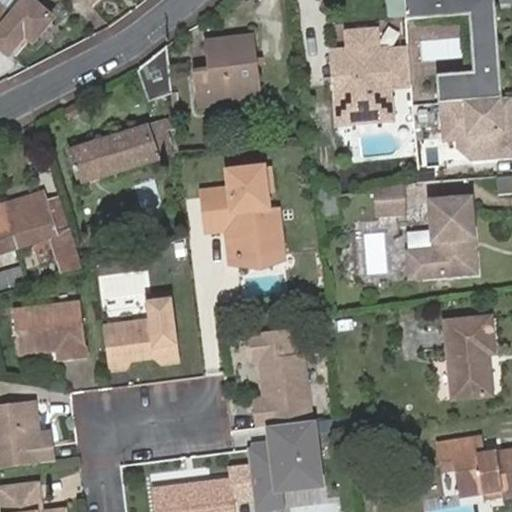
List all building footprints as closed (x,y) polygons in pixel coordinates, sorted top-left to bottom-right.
[(12,17),(0,7),(0,50),(8,57),(24,38),(32,45),(51,21),(26,0),(12,17)] [(402,0),(385,0),(388,18),(404,16),(402,0)] [(425,17),(423,0),(412,0),(403,1),(405,19),(425,17)] [(501,98),(493,0),(403,0),(403,1),(412,0),(423,0),(425,17),(469,14),(474,72),(457,74),(459,101),(501,98)] [(410,82),(407,46),(375,49),(372,22),(348,25),(350,42),(333,43),(340,122),(392,118),(389,84),(410,82)] [(263,99),(255,35),(207,41),(211,74),(195,76),(199,108),(263,99)] [(166,47),(140,69),(143,102),(172,99),(166,47)] [(435,75),(437,103),(441,102),(459,101),(457,74),(435,75)] [(511,155),(511,113),(502,114),(501,98),(459,101),(441,102),(444,139),(457,138),(458,147),(470,158),(511,155)] [(167,121),(72,150),(81,182),(172,155),(165,130),(169,128),(167,121)] [(266,169),(269,197),(277,196),(273,168),(266,169)] [(241,261),(283,255),(279,216),(271,209),(269,197),(266,169),(228,174),(230,191),(202,195),(205,226),(228,224),(235,229),(231,234),(234,255),(241,261)] [(511,180),(511,179),(498,180),(500,195),(511,194),(511,180)] [(154,180),(136,184),(143,214),(161,211),(154,180)] [(409,217),(406,183),(377,188),(379,219),(409,217)] [(5,205),(18,249),(49,239),(57,263),(81,255),(72,227),(68,228),(58,199),(47,202),(43,193),(5,205)] [(409,280),(475,274),(469,200),(429,203),(431,226),(433,251),(407,253),(409,280)] [(0,254),(18,249),(5,205),(0,206),(0,254)] [(284,263),(283,255),(241,261),(234,255),(231,234),(235,229),(228,224),(205,226),(206,236),(225,235),(229,261),(238,269),(284,263)] [(431,226),(406,228),(407,253),(433,251),(431,226)] [(0,254),(0,268),(21,262),(18,249),(0,254)] [(104,324),(108,358),(123,357),(128,361),(156,358),(162,363),(178,361),(170,291),(146,293),(150,319),(104,324)] [(15,356),(54,351),(64,349),(65,361),(84,359),(78,302),(9,310),(15,356)] [(445,324),(453,399),(490,396),(487,356),(492,355),(489,320),(445,324)] [(313,422),(315,422),(306,354),(299,355),(296,329),(252,335),(255,361),(261,360),(267,396),(267,400),(264,406),(256,407),(258,429),(313,422)] [(64,349),(54,351),(56,362),(65,361),(64,349)] [(267,400),(267,396),(255,398),(256,407),(264,406),(267,400)] [(0,404),(0,468),(55,461),(52,441),(39,443),(38,434),(34,400),(0,404)] [(322,486),(313,422),(258,429),(232,432),(235,451),(247,450),(249,467),(253,499),(255,511),(275,509),(273,493),(281,492),(322,486)] [(39,443),(52,441),(51,433),(38,434),(39,443)] [(511,500),(511,450),(484,455),(480,438),(451,443),(453,461),(428,465),(434,506),(500,495),(501,503),(511,500)] [(234,481),(236,500),(253,499),(249,467),(233,469),(234,481)] [(154,489),(156,511),(237,511),(236,500),(234,481),(154,489)] [(2,511),(35,511),(34,502),(41,501),(40,485),(0,489),(2,511)] [(283,508),(281,492),(273,493),(275,509),(283,508)]
